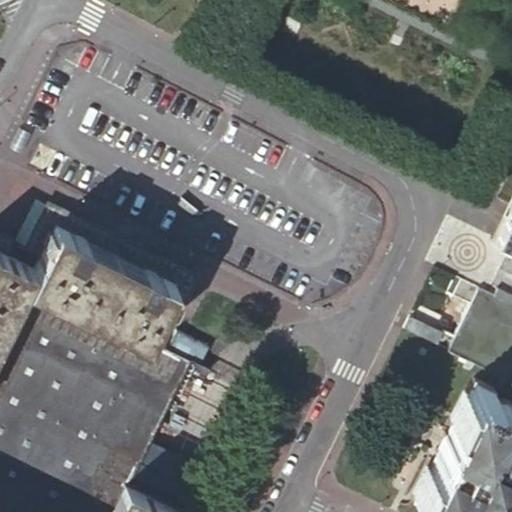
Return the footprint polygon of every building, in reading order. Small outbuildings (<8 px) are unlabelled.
[(511,201),(493,242),(511,251),(511,201)] [(145,342),(148,337),(166,300),(172,305),(186,277),(51,212),(33,249),(40,252),(33,266),(25,283),(145,342)] [(0,333),(25,283),(33,266),(7,253),(10,246),(0,241),(0,333)] [(199,363),(167,346),(148,337),(145,342),(25,283),(0,333),(0,511),(2,511),(105,511),(121,480),(127,483),(132,474),(161,416),(170,420),(199,363)] [(511,303),(478,287),(477,288),(447,349),(489,369),(511,322),(511,303)] [(437,343),(442,332),(409,316),(404,327),(437,343)] [(511,322),(489,369),(511,380),(511,322)] [(176,328),(167,346),(199,363),(200,361),(208,345),(176,328)] [(200,361),(199,363),(170,420),(161,416),(132,474),(186,501),(245,384),(200,361)] [(492,387),(482,382),(479,388),(489,393),(492,387)] [(479,388),(469,384),(445,434),(414,498),(443,511),(511,511),(511,404),(489,393),(479,388)] [(183,510),(186,501),(132,474),(127,483),(178,508),(183,510)] [(175,511),(178,508),(127,483),(121,480),(105,511),(175,511)]
